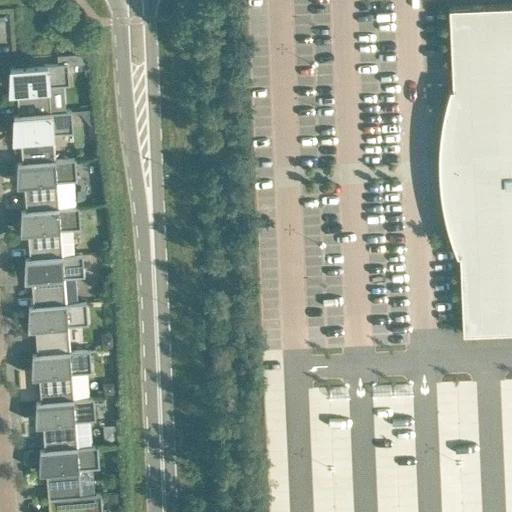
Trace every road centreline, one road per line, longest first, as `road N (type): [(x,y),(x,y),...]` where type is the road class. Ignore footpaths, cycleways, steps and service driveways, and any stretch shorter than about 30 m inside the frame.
road 1 (secondary): [(120,0),(155,307)]
road 2 (secondary): [(155,307),(146,0)]
road 3 (secondary): [(164,511),(155,307)]
